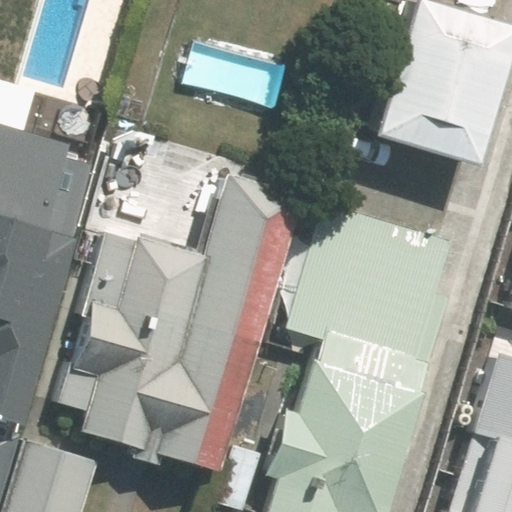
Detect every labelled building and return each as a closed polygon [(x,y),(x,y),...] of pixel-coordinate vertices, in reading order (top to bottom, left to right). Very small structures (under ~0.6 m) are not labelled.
[(500,18),(441,0),(395,0),(355,138),(456,167),(500,18)] [(0,427),(83,150),(12,128),(23,90),(0,82),(0,427)] [(202,471),(283,200),(214,180),(193,251),(115,228),(91,307),(77,302),(60,358),(85,366),(66,430),(202,471)] [(511,185),(508,184),(466,329),(511,342),(511,185)] [(365,511),(445,232),(311,194),(274,324),(309,334),(288,409),(272,404),(252,475),(263,477),(252,511),(365,511)] [(511,511),(511,355),(490,350),(446,511),(511,511)] [(76,511),(90,455),(17,436),(0,502),(0,511),(76,511)]
